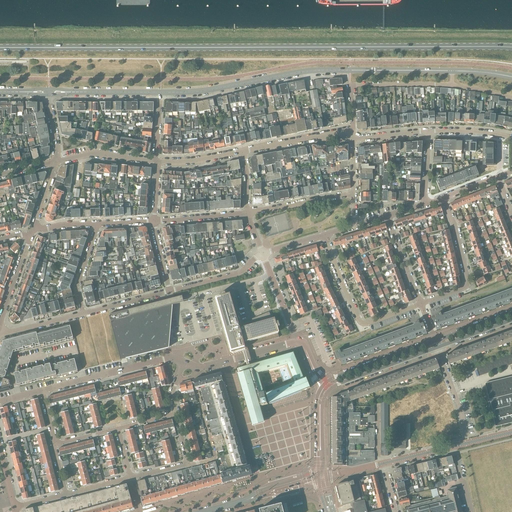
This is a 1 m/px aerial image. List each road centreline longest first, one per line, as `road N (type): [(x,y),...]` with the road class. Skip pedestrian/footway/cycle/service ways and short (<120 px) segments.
road 1 (secondary): [(511,47),(0,47)]
road 2 (tertiary): [(160,92),(315,69),(511,76)]
road 3 (residential): [(395,511),(383,463),(452,446),(470,511)]
road 4 (residential): [(42,390),(182,361)]
road 5 (residential): [(420,303),(467,284),(443,198)]
